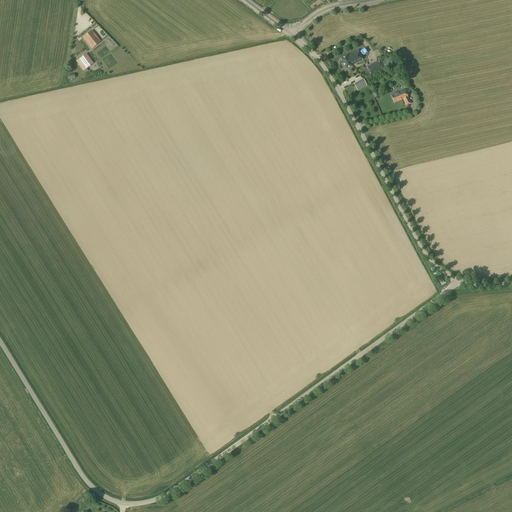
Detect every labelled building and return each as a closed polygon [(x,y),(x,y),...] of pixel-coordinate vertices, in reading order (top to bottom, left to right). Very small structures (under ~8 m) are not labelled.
[(101,42),(94,33),(92,31),(83,38),(92,49),(101,42)] [(346,69),(352,66),(363,60),(358,50),(347,56),(347,55),(340,59),(346,69)] [(76,61),(83,71),(94,63),(86,54),(76,61)] [(384,67),(393,65),(391,57),(382,60),(384,67)] [(382,69),(378,61),(366,67),(371,75),(382,69)] [(367,86),(364,79),(354,84),(357,91),(367,86)] [(408,97),(404,90),(391,96),(394,103),(403,99),(406,106),(411,104),(408,97)]
